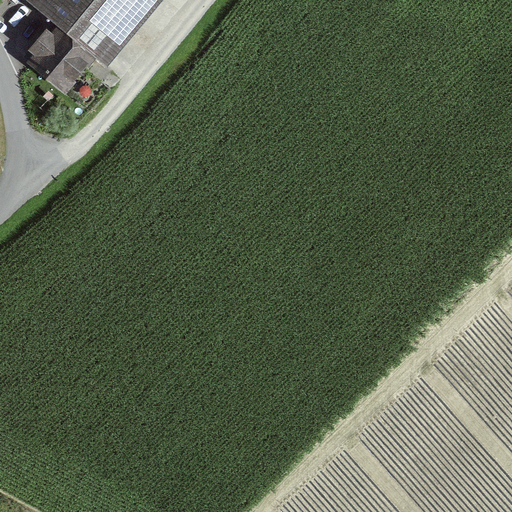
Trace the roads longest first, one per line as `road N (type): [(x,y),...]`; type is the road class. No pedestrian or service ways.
road 1 (track): [(200,0),(84,137),(53,159),(20,162)]
road 2 (unclassified): [(0,209),(20,162),(0,66)]
